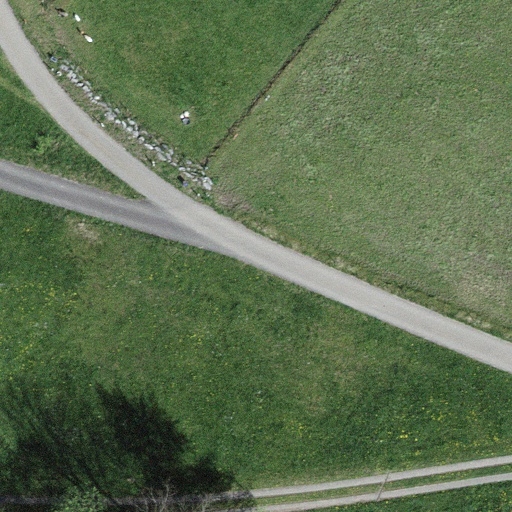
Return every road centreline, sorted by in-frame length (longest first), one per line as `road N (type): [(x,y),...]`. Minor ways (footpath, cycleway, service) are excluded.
road 1 (unclassified): [(511,351),(340,291),(154,185),(57,108),(0,25)]
road 2 (track): [(511,465),(141,499),(0,496)]
road 3 (track): [(232,230),(148,220),(0,174)]
